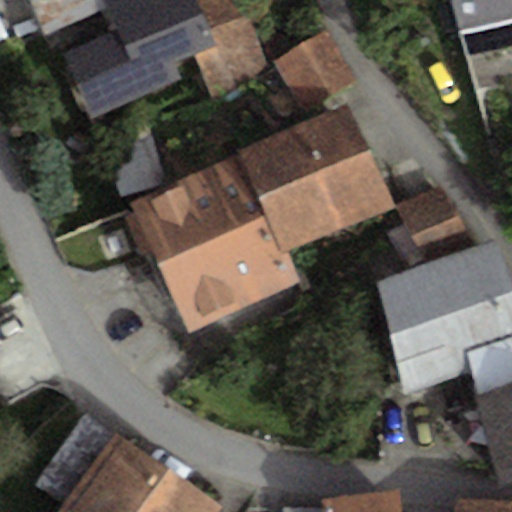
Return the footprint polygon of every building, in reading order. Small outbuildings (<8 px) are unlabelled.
[(29,0),(44,32),(115,0),(29,0)] [(120,0),(106,6),(116,30),(62,53),(89,117),(172,82),(165,67),(194,54),(216,45),(196,0),(120,0)] [(196,0),(216,45),(194,54),(213,99),(277,72),(246,0),(196,0)] [(511,0),(452,0),(461,29),(511,15),(511,0)] [(326,31),(275,62),(306,112),(357,81),(326,31)] [(346,105),(240,153),(287,254),(392,205),(346,105)] [(240,153),(131,203),(190,332),(299,281),(287,254),(240,153)] [(442,185),(398,207),(425,262),(470,240),(442,185)] [(511,282),(496,239),(377,283),(401,398),(473,372),(466,354),(511,336),(511,282)] [(57,376),(17,308),(0,318),(0,389),(9,405),(57,376)] [(511,383),(473,396),(503,486),(511,482),(511,383)] [(116,432),(59,511),(218,511),(222,507),(116,432)] [(401,511),(399,490),(323,500),(324,511),(401,511)] [(456,511),(511,511),(511,502),(458,499),(456,511)]
